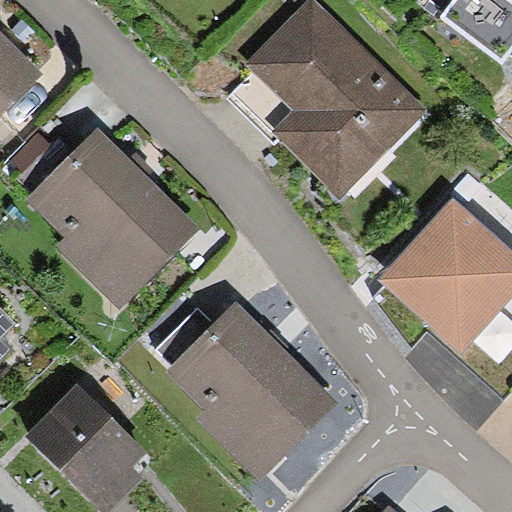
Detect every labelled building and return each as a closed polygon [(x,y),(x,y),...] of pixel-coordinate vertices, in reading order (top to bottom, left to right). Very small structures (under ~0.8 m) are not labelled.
[(511,0),(458,0),(444,19),(504,65),(510,51),(511,52),(511,0)] [(436,123),(320,5),(247,76),(309,139),(289,158),(343,214),(436,123)] [(0,125),(44,84),(0,38),(0,125)] [(98,136),(27,211),(62,246),(55,254),(121,318),(202,235),(138,173),(98,136)] [(511,300),(511,256),(451,206),(383,286),(466,355),(511,300)] [(343,411),(241,308),(169,379),(204,415),(196,423),(263,490),(343,411)] [(17,331),(0,314),(0,366),(12,354),(3,345),(17,331)] [(147,460),(78,393),(27,445),(95,511),(115,511),(144,484),(133,473),(147,460)]
